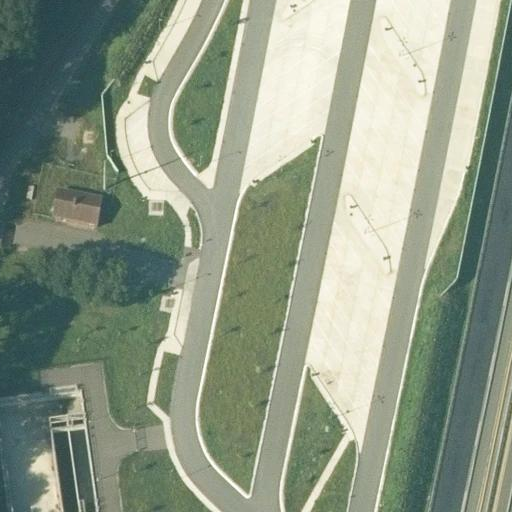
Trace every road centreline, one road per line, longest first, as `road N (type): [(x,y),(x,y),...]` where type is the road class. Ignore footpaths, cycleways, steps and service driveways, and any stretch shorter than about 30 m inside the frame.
road 1 (motorway): [(511,253),(459,511)]
road 2 (unclassified): [(106,0),(0,176)]
